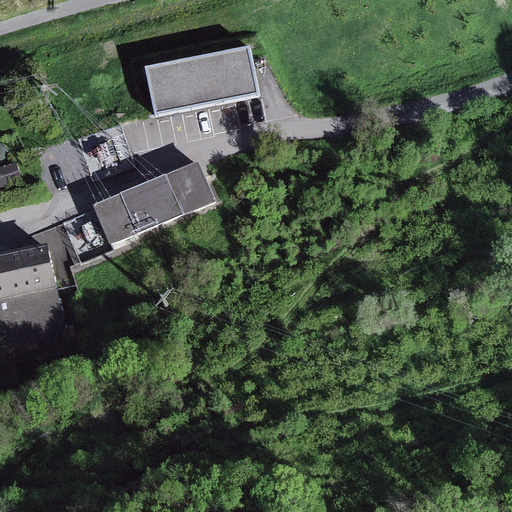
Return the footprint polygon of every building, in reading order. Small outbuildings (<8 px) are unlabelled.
[(246,50),(140,67),(147,111),(253,93),(246,50)] [(109,151),(112,164),(133,160),(125,121),(101,126),(106,151),(109,151)] [(135,188),(95,204),(110,241),(150,226),(217,199),(202,162),(135,188)] [(46,244),(0,253),(0,299),(55,289),(46,244)] [(0,299),(0,396),(25,390),(19,367),(76,357),(55,289),(0,299)]
